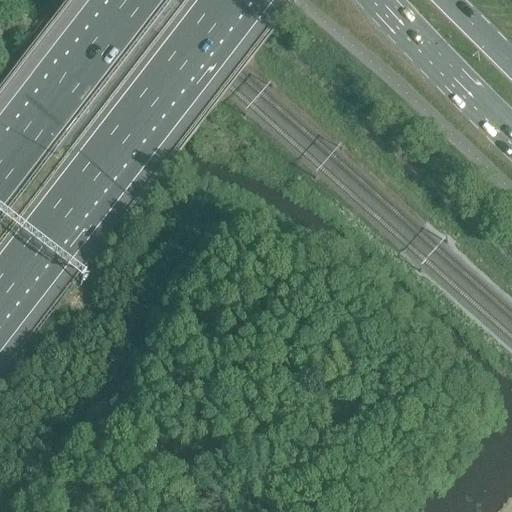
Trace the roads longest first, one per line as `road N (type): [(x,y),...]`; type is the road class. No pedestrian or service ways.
road 1 (motorway): [(0,291),(223,0)]
road 2 (motorway): [(134,0),(0,173)]
road 3 (primary): [(375,0),(511,138)]
